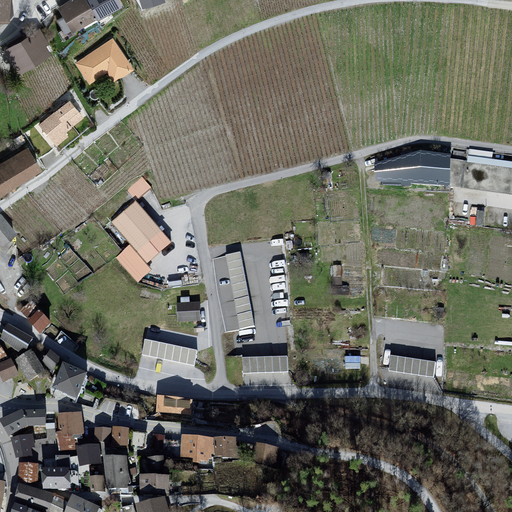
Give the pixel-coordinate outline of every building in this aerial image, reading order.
[(68,3),(60,8),(65,16),(73,30),(82,24),(80,22),(92,15),(93,16),(108,8),(110,11),(119,6),(115,0),(72,0),(69,2),(68,2),(68,3)] [(12,58),(16,65),(17,67),(44,51),(39,42),(42,41),(37,32),(24,40),(22,37),(8,45),(10,48),(7,50),(12,58)] [(118,74),(129,67),(111,40),(77,63),(89,80),(112,65),(118,74)] [(53,139),(81,116),(68,101),(40,124),(53,139)] [(23,143),(25,142),(19,133),(13,138),(19,146),(23,143)] [(511,161),(493,158),(494,151),(471,147),(468,160),(511,167),(511,161)] [(23,177),(38,167),(27,150),(12,159),(23,177)] [(465,153),(453,151),(452,162),(451,162),(451,185),(465,187),(511,193),(511,170),(468,164),(463,164),(465,153)] [(0,175),(4,185),(7,183),(8,186),(12,183),(23,177),(12,159),(0,166),(0,175)] [(101,211),(112,223),(146,263),(171,242),(136,202),(151,188),(141,176),(126,190),(101,211)] [(0,242),(14,232),(1,216),(0,216),(0,242)] [(214,255),(226,330),(255,325),(243,251),(214,255)] [(32,303),(22,311),(31,321),(40,312),(32,303)] [(198,320),(197,304),(180,305),(181,321),(198,320)] [(31,321),(41,332),(50,323),(40,312),(31,321)] [(33,341),(11,328),(4,340),(25,354),(33,341)] [(145,340),(142,355),(194,366),(197,351),(145,340)] [(44,372),(33,353),(18,362),(29,381),(44,372)] [(52,354),(46,362),(53,368),(55,367),(60,361),(52,354)] [(361,366),(361,356),(347,355),(346,365),(361,366)] [(391,356),(389,371),(434,378),(436,363),(391,356)] [(288,357),(243,359),(243,374),(288,372),(288,357)] [(0,366),(0,371),(5,381),(18,375),(12,361),(0,366)] [(88,377),(66,367),(56,389),(77,399),(88,377)] [(159,411),(177,413),(179,401),(160,399),(159,411)] [(103,400),(101,410),(127,415),(129,405),(103,400)] [(179,401),(177,413),(189,415),(190,403),(179,401)] [(35,426),(47,426),(46,414),(23,414),(3,423),(11,436),(30,426),(35,426)] [(61,435),(58,435),(60,451),(72,448),(71,439),(83,439),(81,419),(60,418),(61,435)] [(55,426),(47,426),(47,436),(48,435),(56,435),(55,426)] [(97,443),(109,443),(111,431),(97,428),(97,443)] [(114,445),(128,447),(130,433),(115,431),(114,445)] [(133,433),(132,448),(144,450),(147,435),(133,433)] [(165,438),(154,436),(152,449),(163,451),(162,456),(170,457),(171,442),(164,441),(165,438)] [(35,448),(35,447),(33,437),(31,437),(29,438),(28,438),(13,440),(17,454),(18,455),(19,456),(20,456),(21,456),(22,456),(31,456),(31,454),(30,448),(35,448)] [(196,459),(196,460),(196,461),(199,461),(213,461),(213,456),(214,455),(214,443),(212,443),(186,440),(186,443),(185,451),(185,456),(189,456),(196,457),(196,459)] [(175,458),(179,459),(180,450),(181,443),(171,442),(170,457),(175,458)] [(235,450),(235,442),(217,442),(217,443),(214,443),(214,455),(213,456),(213,461),(221,461),(223,461),(223,458),(223,457),(232,456),(238,456),(238,450),(235,450)] [(246,443),(242,459),(251,461),(255,457),(254,460),(272,464),(272,463),(278,465),(280,454),(281,452),(275,450),(257,446),(246,443)] [(98,448),(80,448),(82,464),(100,464),(98,448)] [(79,492),(79,473),(76,472),(71,472),(71,473),(71,476),(70,476),(70,473),(70,472),(69,458),(47,461),(48,473),(45,473),(46,488),(46,489),(46,490),(54,489),(62,489),(62,491),(70,490),(70,491),(70,492),(79,492)] [(153,469),(163,468),(163,458),(151,460),(153,469)] [(129,493),(131,492),(133,492),(132,487),(131,487),(126,459),(107,459),(109,490),(129,489),(129,493)] [(22,466),(20,482),(37,483),(38,468),(22,466)] [(92,491),(105,491),(103,478),(92,479),(92,491)] [(143,495),(167,497),(167,482),(157,482),(144,481),(144,479),(143,479),(143,495)] [(55,497),(22,488),(17,503),(31,507),(31,509),(36,510),(37,507),(50,511),(51,511),(55,497)] [(53,511),(68,511),(71,504),(69,503),(66,502),(61,499),(55,496),(55,497),(51,511),(53,511)] [(73,500),(71,504),(68,511),(101,511),(102,511),(73,498),(73,500)] [(164,501),(142,507),(139,508),(140,511),(166,511),(166,507),(165,503),(164,501)]
